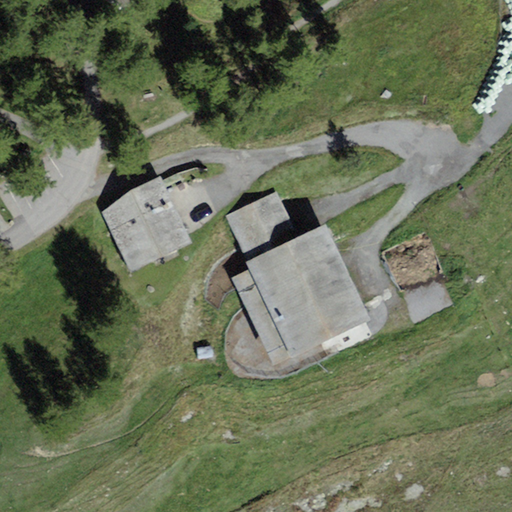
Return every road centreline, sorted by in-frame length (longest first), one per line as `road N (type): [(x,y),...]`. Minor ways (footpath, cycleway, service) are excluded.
road 1 (track): [(86,157),(99,116),(64,0)]
road 2 (residential): [(86,157),(53,209),(0,247)]
